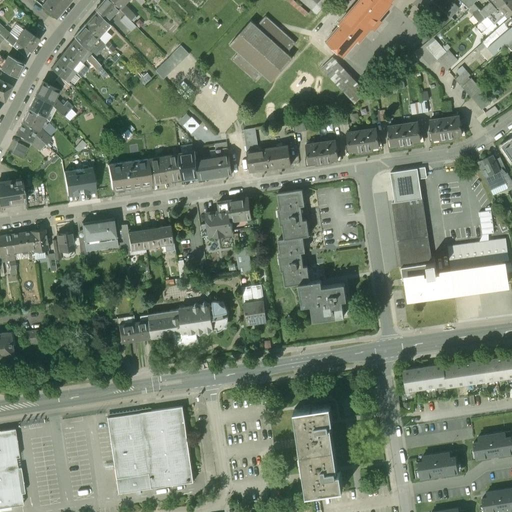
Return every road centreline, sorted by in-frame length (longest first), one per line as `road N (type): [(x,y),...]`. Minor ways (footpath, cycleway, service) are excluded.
road 1 (residential): [(0,221),(360,167)]
road 2 (secondary): [(0,408),(207,377)]
road 3 (residential): [(360,167),(388,348)]
road 4 (secondary): [(207,377),(384,349)]
road 5 (residential): [(360,167),(464,154),(511,126)]
road 6 (residential): [(207,377),(224,494),(201,511)]
road 7 (residential): [(403,490),(384,349)]
road 8 (residential): [(0,137),(62,29)]
road 9 (secondary): [(388,348),(511,330)]
